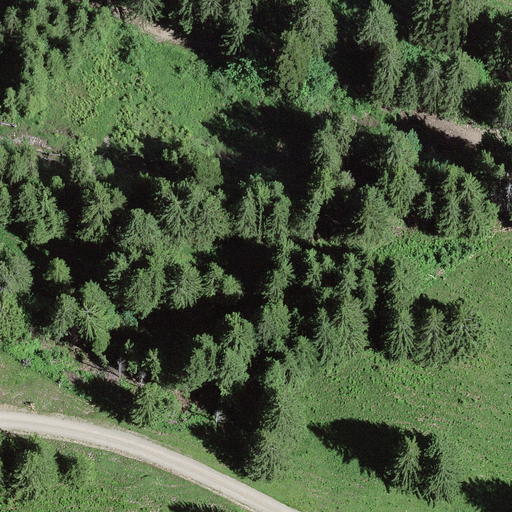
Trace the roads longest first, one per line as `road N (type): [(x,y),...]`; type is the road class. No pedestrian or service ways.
road 1 (track): [(80,0),(158,32),(511,141)]
road 2 (track): [(0,416),(118,437),(277,511)]
